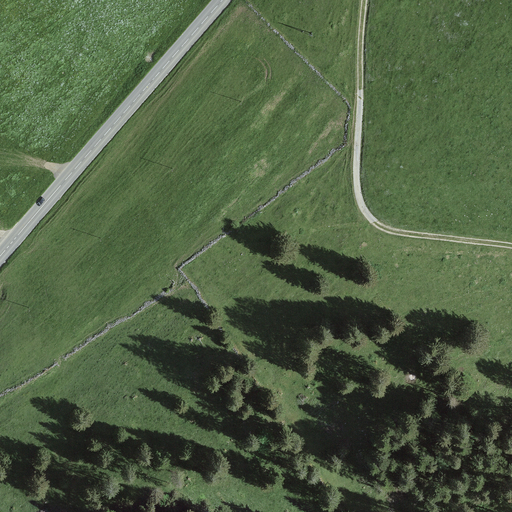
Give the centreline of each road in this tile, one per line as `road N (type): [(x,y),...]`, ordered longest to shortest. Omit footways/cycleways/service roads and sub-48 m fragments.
road 1 (track): [(511,243),(406,233),(371,216),(360,188),(368,0)]
road 2 (tertiary): [(222,0),(0,257)]
